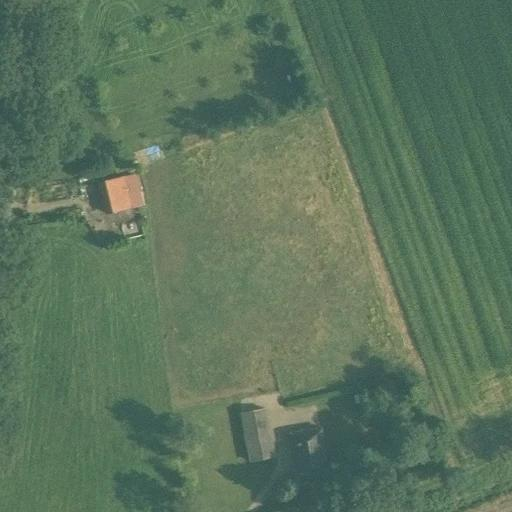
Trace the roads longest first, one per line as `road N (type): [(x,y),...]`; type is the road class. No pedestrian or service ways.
road 1 (unclassified): [(0,223),(38,0)]
road 2 (track): [(339,511),(511,451)]
